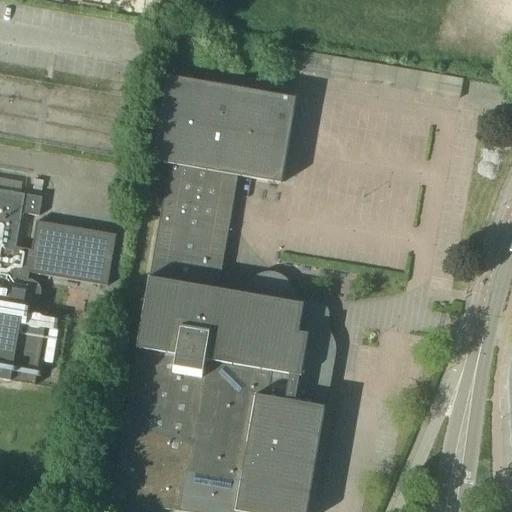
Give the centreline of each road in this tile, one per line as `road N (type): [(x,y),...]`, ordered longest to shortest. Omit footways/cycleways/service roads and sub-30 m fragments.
road 1 (residential): [(484,332),(440,511)]
road 2 (residential): [(459,511),(484,332)]
